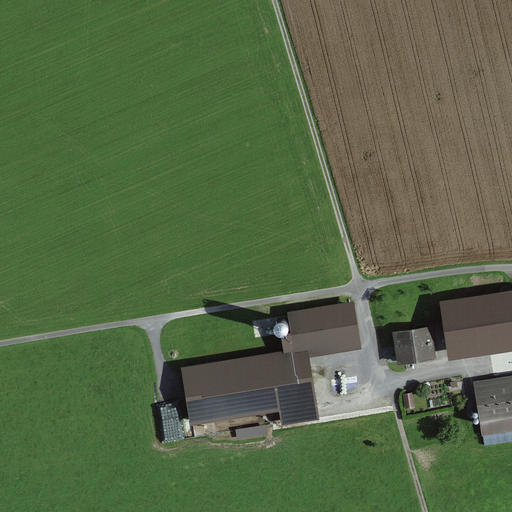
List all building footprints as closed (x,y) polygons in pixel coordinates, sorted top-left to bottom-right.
[(511,293),(446,303),(454,356),(511,347),(511,293)] [(342,299),(288,308),(293,341),(348,332),(342,299)] [(430,327),(396,331),(399,360),(433,356),(430,327)] [(295,347),(183,365),(191,415),(303,397),(295,347)] [(511,377),(473,384),(482,433),(511,428),(511,377)] [(410,394),(401,396),(403,408),(412,407),(410,394)] [(237,430),(238,439),(266,434),(265,426),(237,430)]
